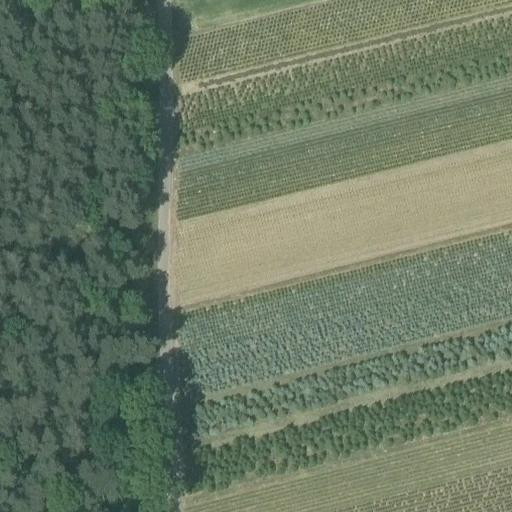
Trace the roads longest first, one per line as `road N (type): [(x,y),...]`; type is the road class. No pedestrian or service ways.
road 1 (unclassified): [(168,511),(164,0)]
road 2 (track): [(165,6),(0,6)]
